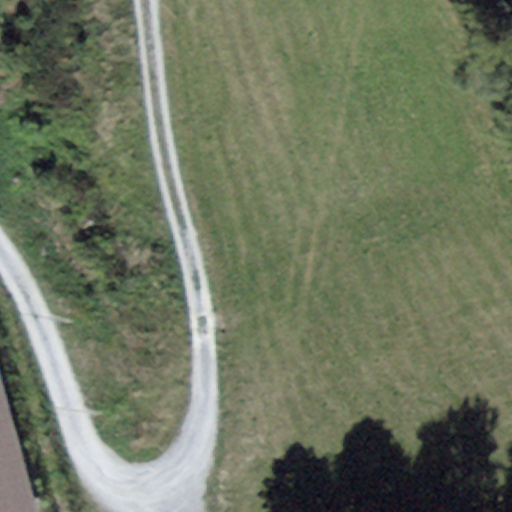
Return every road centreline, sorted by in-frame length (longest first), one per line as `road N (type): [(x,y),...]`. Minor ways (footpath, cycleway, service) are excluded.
road 1 (track): [(140,0),(163,172),(206,334),(194,412),(181,439),(184,490)]
road 2 (track): [(184,490),(121,486),(81,457),(0,255)]
